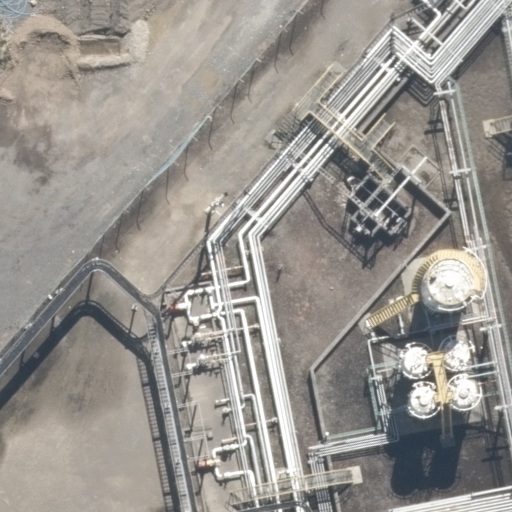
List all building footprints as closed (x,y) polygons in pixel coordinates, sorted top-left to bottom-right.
[(468,290),(466,282),(461,275),(455,270),(447,268),(439,268),(431,271),(424,276),(420,283),(418,292),(419,300),(423,308),(429,314),(437,318),(445,318),(453,316),(460,312),(465,306),(468,298),(468,290)] [(471,350),(467,346),(461,342),(455,341),(448,342),(442,345),(438,350),(435,356),(435,362),(437,369),(440,374),(445,378),(451,380),(457,380),(464,378),(469,374),(472,369),(474,363),(474,356),(471,350)] [(430,358),(426,353),(420,350),(413,349),(407,350),(401,353),(397,358),(394,363),(394,370),(395,376),(399,381),(404,385),(410,387),(416,388),(422,386),(428,382),(431,376),(433,370),(433,364),(430,358)] [(479,390),(475,385),(469,382),(463,381),(456,382),(450,385),(446,390),(444,396),(443,402),(445,408),(448,413),(453,417),(459,420),(465,420),(471,418),(477,414),(481,409),(482,402),(482,396),(479,390)] [(437,397),(433,392),(427,389),(421,388),(414,389),(409,392),(404,397),(402,403),(401,409),(403,415),(406,421),(411,425),(417,427),(424,427),(430,425),(435,421),(439,416),(440,410),(440,403),(437,397)]
